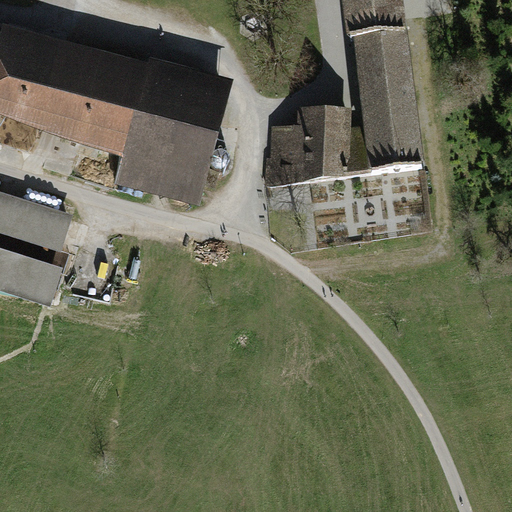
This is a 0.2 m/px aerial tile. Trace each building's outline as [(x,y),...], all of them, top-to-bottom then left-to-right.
[(400,0),(344,0),(351,45),(357,44),(367,131),(372,174),(423,169),(404,21),(400,0)] [(224,97),(0,37),(0,116),(133,152),(125,180),(197,199),(224,97)] [(272,187),(372,174),(367,131),(357,132),(347,132),(347,112),(302,112),(302,134),(273,134),(272,187)] [(75,218),(0,194),(0,237),(63,257),(75,218)] [(64,272),(0,251),(0,294),(52,311),(64,272)]
